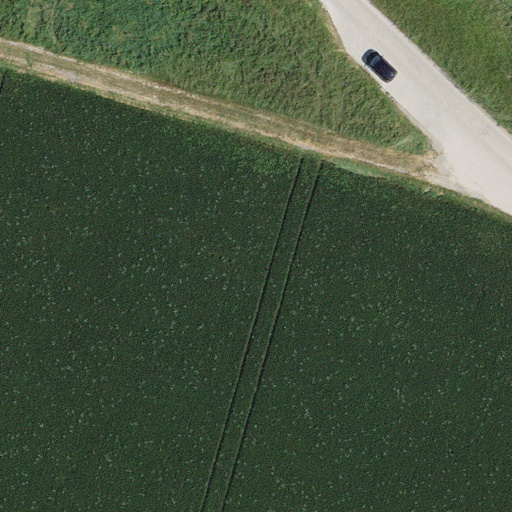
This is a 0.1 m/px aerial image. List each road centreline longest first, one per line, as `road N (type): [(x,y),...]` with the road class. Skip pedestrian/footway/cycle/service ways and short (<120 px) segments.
road 1 (track): [(0,51),(511,196)]
road 2 (track): [(339,0),(511,163)]
